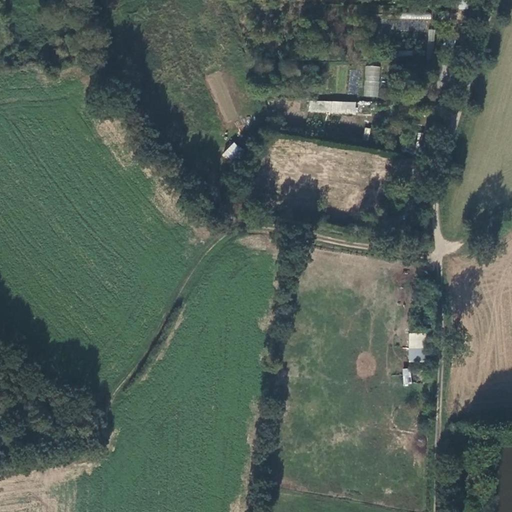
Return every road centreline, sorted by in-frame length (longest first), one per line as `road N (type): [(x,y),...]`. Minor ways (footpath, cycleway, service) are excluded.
road 1 (track): [(492,0),(434,196),(434,511)]
road 2 (track): [(105,408),(219,235),(244,227),(438,252),(511,215)]
